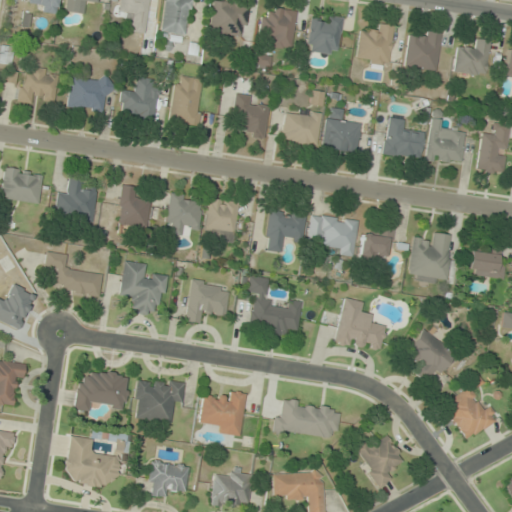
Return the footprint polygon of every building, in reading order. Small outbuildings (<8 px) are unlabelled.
[(27,0),(27,2),(36,3),(35,11),(56,13),(57,0),(27,0)] [(148,0),(118,0),(116,19),(132,21),(131,32),(144,34),(148,0)] [(164,0),(159,31),(184,35),(189,0),(164,0)] [(244,38),(248,4),(220,0),(211,0),(207,33),(244,38)] [(289,50),(296,11),(264,6),(260,35),(271,37),(269,46),(289,50)] [(305,51),(337,55),(341,17),(322,15),(322,22),(308,21),(305,51)] [(394,26),(376,23),(374,31),(358,29),(354,61),(388,66),(394,26)] [(407,37),(403,67),(435,71),(440,32),(419,30),(418,38),(407,37)] [(484,76),(488,41),(475,39),(474,48),(456,46),(453,72),(484,76)] [(511,77),(511,45),(506,45),(503,77),(511,77)] [(253,67),(268,69),(270,56),(255,54),(253,67)] [(16,101),(34,104),(35,98),(53,101),(57,72),(29,67),(28,75),(20,74),(16,101)] [(167,123),(197,127),(203,80),(173,76),(167,123)] [(68,78),(67,111),(107,112),(108,80),(68,78)] [(230,125),(243,127),(242,135),(263,138),(267,107),(250,105),(251,96),(234,94),(230,125)] [(320,96),(311,96),(310,104),(320,104),(320,96)] [(315,147),(321,113),(294,108),(292,116),(283,114),(279,140),(315,147)] [(327,150),(355,154),(360,124),(337,120),(338,114),(325,112),(321,141),(328,142),(327,150)] [(420,158),(422,131),(403,129),(404,119),(384,117),(381,155),(420,158)] [(461,164),(464,133),(437,131),(438,120),(428,119),(425,161),(461,164)] [(480,131),(474,171),(501,175),(508,125),(491,123),(490,132),(480,131)] [(0,189),(0,198),(38,203),(41,172),(2,168),(0,189)] [(95,190),(82,188),(83,179),(67,178),(65,193),(56,192),(53,218),(92,222),(95,190)] [(145,228),(149,198),(135,197),(136,187),(120,185),(116,224),(145,228)] [(183,227),(197,229),(200,203),(183,202),(184,194),(168,192),(164,223),(172,224),(171,234),(182,235),(183,227)] [(236,202),(207,199),(203,230),(213,231),(212,240),(231,242),(236,202)] [(262,251),(281,253),(283,237),(301,239),(305,213),(267,209),(262,251)] [(356,220),(309,214),(305,246),(352,252),(356,220)] [(377,234),(361,232),(358,254),(387,258),(391,227),(378,225),(377,234)] [(410,238),(405,279),(444,284),(450,235),(430,232),(429,240),(410,238)] [(97,297),(101,275),(64,268),(66,255),(45,251),(43,267),(56,270),(52,288),(97,297)] [(501,277),(501,252),(468,252),(468,277),(501,277)] [(161,307),(165,277),(143,274),(145,263),(122,260),(117,299),(134,301),(132,313),(150,315),(151,305),(161,307)] [(224,318),(227,293),(218,292),(220,283),(189,279),(183,321),(202,324),(203,315),(224,318)] [(297,330),(301,301),(287,300),(286,308),(270,306),(271,298),(251,296),(247,330),(285,335),(286,328),(297,330)] [(332,343),(379,352),(384,325),(368,322),(370,313),(360,311),(362,301),(340,297),(332,343)] [(511,328),(511,313),(501,311),(499,326),(511,328)] [(453,352),(420,328),(402,353),(421,367),(417,373),(430,383),(453,352)] [(23,362),(0,360),(0,405),(11,406),(13,378),(22,379),(23,362)] [(127,374),(88,370),(87,379),(75,378),(72,409),(90,411),(91,404),(123,408),(127,374)] [(183,382),(135,376),(131,407),(135,407),(134,420),(168,424),(170,402),(180,403),(183,382)] [(493,422),(471,385),(440,404),(462,441),(493,422)] [(200,396),(197,421),(217,424),(216,433),(238,436),(244,393),(224,390),(222,400),(200,396)] [(271,432),(335,439),(338,406),(283,401),(281,415),(273,415),(271,432)] [(0,480),(2,481),(9,431),(0,429),(0,480)] [(353,454),(380,487),(392,477),(387,471),(402,459),(381,432),(353,454)] [(91,439),(67,436),(61,480),(116,488),(120,456),(89,451),(91,439)] [(144,485),(151,486),(150,496),(162,498),(163,488),(184,491),(187,465),(148,459),(144,485)] [(247,507),(250,472),(228,470),(228,477),(210,475),(208,504),(247,507)] [(322,511),(322,471),(270,473),(271,495),(281,495),(281,502),(305,501),(304,511),(322,511)] [(511,474),(499,483),(511,502),(511,474)]
